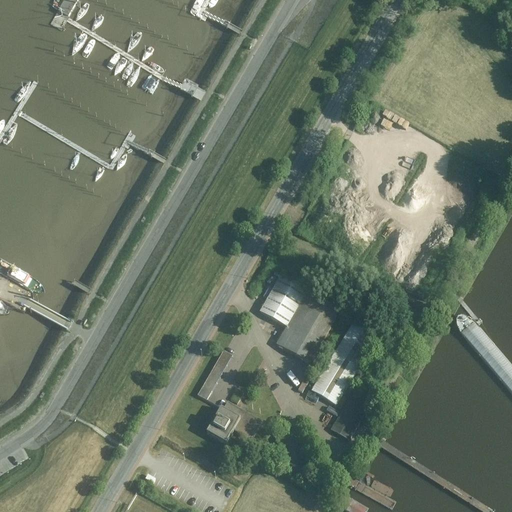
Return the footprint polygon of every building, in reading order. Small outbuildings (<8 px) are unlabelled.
[(345,250),(317,235),(309,252),(336,266),(345,250)] [(285,331),(305,296),(277,280),(257,316),(285,331)] [(310,368),(340,315),(307,297),(277,350),(310,368)] [(336,410),(379,338),(355,323),(311,396),(336,410)] [(206,403),(232,359),(224,354),(198,398),(206,403)] [(297,387),(306,392),(312,382),(304,377),(297,387)] [(245,395),(236,390),(228,402),(237,408),(245,395)] [(348,445),(369,408),(353,399),(332,436),(348,445)] [(224,405),(205,439),(223,449),(231,438),(249,447),(261,426),(224,405)] [(308,472),(286,437),(272,445),(294,481),(308,472)] [(329,484),(324,476),(314,481),(319,490),(329,484)]
